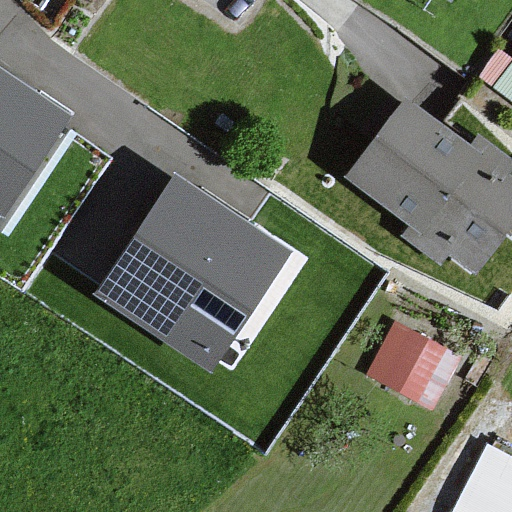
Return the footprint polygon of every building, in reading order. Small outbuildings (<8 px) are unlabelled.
[(511,35),(490,66),(511,82),(511,35)] [(0,188),(60,106),(0,62),(0,188)] [(349,182),(483,278),(511,234),(511,178),(411,104),(349,182)] [(293,238),(174,158),(89,284),(208,364),(293,238)] [(395,325),(368,377),(433,413),(460,363),(395,325)] [(511,511),(511,458),(492,449),(457,511),(511,511)]
